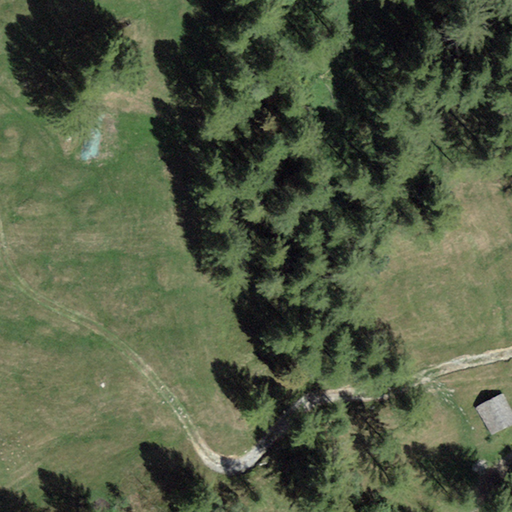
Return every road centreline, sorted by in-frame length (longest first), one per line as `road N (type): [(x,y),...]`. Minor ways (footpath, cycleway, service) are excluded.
road 1 (track): [(237,472),(197,444),(153,364),(36,294),(0,221)]
road 2 (track): [(237,472),(247,442),(284,418),(511,349)]
